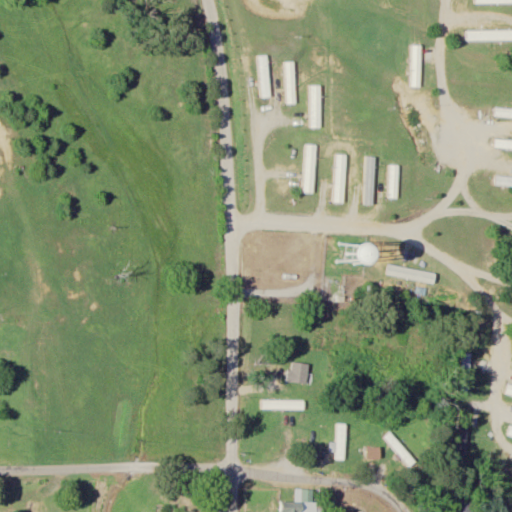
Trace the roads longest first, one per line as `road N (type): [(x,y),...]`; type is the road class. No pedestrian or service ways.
road 1 (residential): [(231,511),(229,224),(219,54),(206,0)]
road 2 (residential): [(443,0),(442,89),(461,135),(456,190),(402,230),(229,224)]
road 3 (residential): [(404,511),(382,492),(232,470),(0,467)]
road 4 (residential): [(402,230),(458,266),(489,315),(495,436)]
road 5 (residential): [(262,225),(249,62)]
